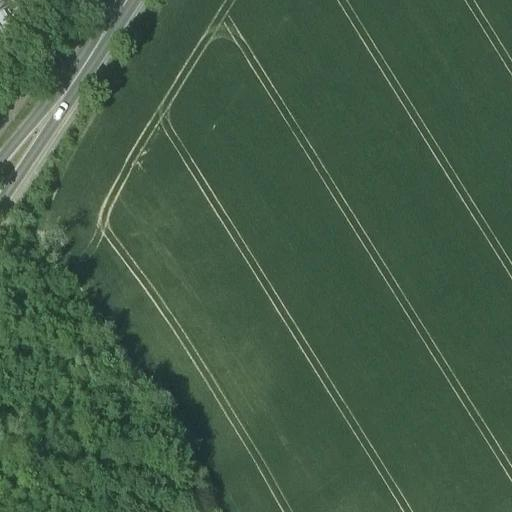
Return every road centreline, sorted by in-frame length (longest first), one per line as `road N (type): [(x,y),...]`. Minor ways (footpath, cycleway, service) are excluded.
road 1 (primary): [(0,198),(68,96),(92,43)]
road 2 (primary): [(92,43),(0,151)]
